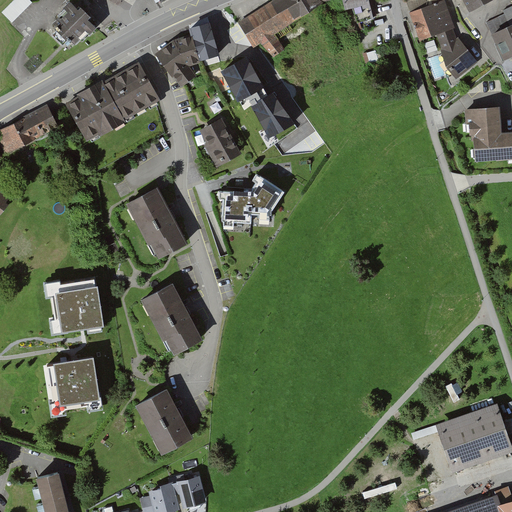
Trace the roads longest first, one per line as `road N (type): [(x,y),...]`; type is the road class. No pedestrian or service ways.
road 1 (track): [(489,306),(327,484),(269,511)]
road 2 (tertiary): [(213,0),(0,113)]
road 3 (unclassified): [(449,183),(511,373)]
road 4 (unclassified): [(394,0),(449,183)]
